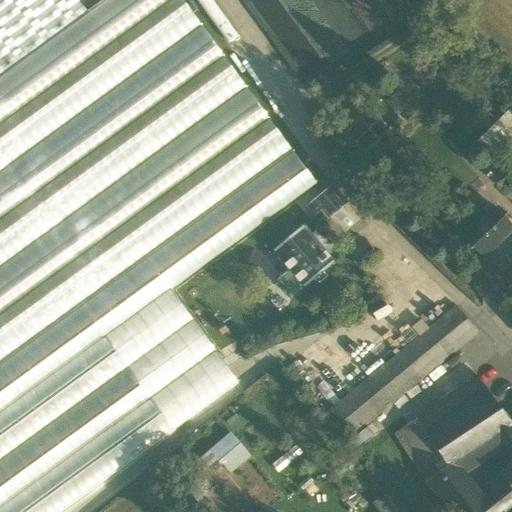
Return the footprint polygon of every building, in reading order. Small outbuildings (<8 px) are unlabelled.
[(105,0),(87,13),(76,0),(0,0),(0,362),(291,151),(181,0),(105,0)] [(408,107),(395,94),(386,103),(398,116),(408,107)] [(511,111),(509,108),(475,142),(494,161),(511,142),(511,111)] [(0,362),(0,511),(60,511),(238,383),(170,290),(316,184),(291,151),(0,362)] [(320,212),(327,220),(330,218),(346,205),(348,203),(332,184),(305,208),(314,218),(320,212)] [(346,205),(330,218),(343,234),(359,220),(346,205)] [(462,236),(483,258),(511,230),(511,225),(493,206),(462,236)] [(290,271),(304,288),(314,279),(319,284),(327,277),(323,272),(334,263),(323,251),(327,247),(321,240),(321,239),(315,232),(311,236),(303,226),(273,251),(290,271)] [(254,274),(265,257),(253,250),(243,266),(254,274)] [(292,298),(304,288),(290,271),(278,281),(292,298)] [(329,411),(351,437),(478,332),(456,306),(329,411)] [(364,370),(379,358),(363,337),(347,349),(364,370)] [(417,419),(428,435),(490,394),(478,378),(417,419)] [(511,423),(509,420),(490,394),(428,435),(449,467),(456,462),(493,436),(511,423)] [(428,484),(449,467),(428,435),(417,419),(395,434),(426,482),(428,484)] [(511,423),(493,436),(504,450),(511,460),(511,465),(500,474),(502,476),(511,489),(511,423)] [(368,427),(348,442),(355,450),(374,435),(368,427)] [(230,432),(209,450),(229,475),(251,457),(230,432)] [(456,462),(466,476),(504,450),(493,436),(456,462)] [(466,476),(456,462),(449,467),(428,484),(449,511),(504,511),(511,506),(511,489),(502,476),(495,481),(499,486),(484,498),(466,476)] [(398,511),(384,494),(373,503),(379,511),(398,511)]
